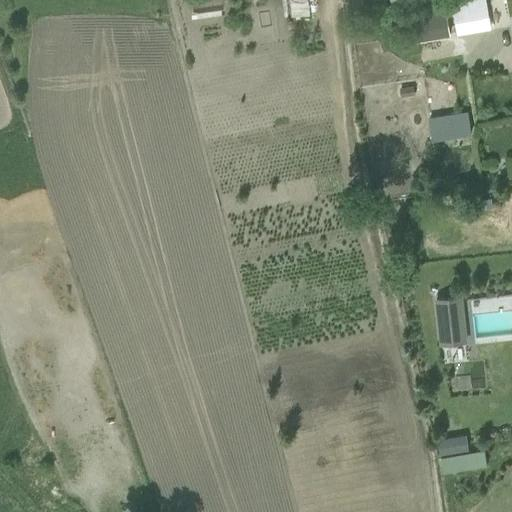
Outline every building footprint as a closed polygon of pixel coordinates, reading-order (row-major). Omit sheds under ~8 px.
[(411,7),(416,41),(450,36),(444,1),(411,7)] [(454,16),(457,34),(491,29),(488,11),(454,16)] [(412,87),(400,90),(401,98),(413,95),(412,87)] [(429,118),(432,139),(473,133),(469,111),(429,118)] [(490,200),(478,201),(479,210),(491,208),(490,200)] [(434,299),(439,344),(467,341),(462,296),(434,299)] [(465,434),(439,439),(441,455),(468,450),(465,434)]
